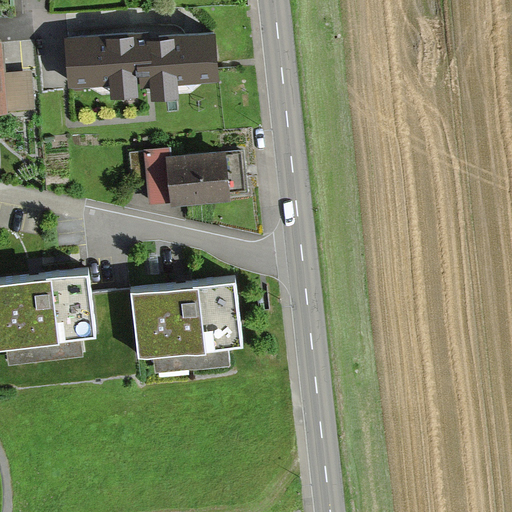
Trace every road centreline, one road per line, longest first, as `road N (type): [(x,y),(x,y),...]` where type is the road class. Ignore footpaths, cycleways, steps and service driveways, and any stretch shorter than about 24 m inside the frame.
road 1 (residential): [(298,256),(270,260),(0,192)]
road 2 (secondary): [(272,0),(298,256)]
road 3 (secondary): [(298,256),(330,511)]
road 4 (unknown): [(39,3),(72,17),(180,15)]
